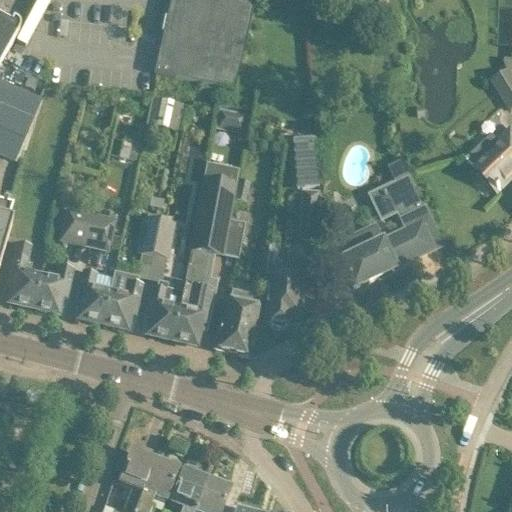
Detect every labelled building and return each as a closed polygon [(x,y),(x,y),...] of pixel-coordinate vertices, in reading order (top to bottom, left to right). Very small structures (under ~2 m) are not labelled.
[(170,0),(154,74),(156,75),(174,79),(234,92),(255,0),(170,0)] [(0,67),(18,35),(19,34),(19,28),(15,24),(0,15),(0,67)] [(511,111),(511,110),(511,79),(508,73),(493,83),(511,111)] [(34,93),(38,84),(29,79),(24,88),(34,93)] [(40,98),(0,80),(0,123),(24,135),(30,122),(31,123),(32,120),(31,119),(40,98)] [(176,135),(182,108),(151,102),(146,128),(176,135)] [(467,159),(466,160),(477,172),(480,175),(497,192),(499,193),(501,191),(500,189),(511,177),(511,131),(510,129),(497,141),(492,135),(479,148),(468,158),(467,159)] [(318,189),(314,140),(293,141),(297,192),(304,191),(304,190),(318,189)] [(433,226),(424,208),(410,178),(384,190),(395,214),(399,221),(405,233),(421,226),(423,231),(433,226)] [(191,256),(183,295),(180,310),(179,309),(171,342),(196,348),(200,332),(204,333),(215,285),(208,283),(212,259),(222,261),(235,188),(203,182),(189,256),(191,256)] [(239,183),(235,202),(245,204),(250,185),(239,183)] [(315,243),(318,194),(302,193),(299,242),(315,243)] [(8,223),(12,207),(0,203),(0,265),(12,224),(8,223)] [(162,216),(163,211),(156,209),(153,223),(148,222),(142,221),(135,256),(153,260),(161,220),(162,216)] [(85,250),(93,217),(66,211),(59,243),(85,250)] [(93,217),(85,250),(109,255),(116,222),(93,217)] [(174,223),(161,220),(153,260),(168,263),(175,228),(173,227),(174,223)] [(332,247),(341,264),(347,278),(346,278),(348,282),(349,282),(353,290),(394,271),(393,269),(418,257),(418,258),(433,251),(421,226),(383,244),(375,226),(332,247)] [(12,289),(8,305),(33,311),(40,278),(24,275),(30,248),(17,245),(7,288),(12,289)] [(300,322),(301,302),(302,279),(280,277),(282,263),(277,263),(278,248),(269,247),(263,293),(267,294),(265,326),(291,327),(291,322),(300,322)] [(40,278),(33,311),(58,316),(61,300),(66,301),(73,271),(59,268),(56,282),(40,278)] [(81,305),(78,321),(102,326),(109,295),(94,291),(97,277),(81,274),(76,304),(81,305)] [(109,295),(102,326),(127,332),(130,316),(135,317),(143,288),(137,287),(139,280),(114,275),(109,295)] [(166,292),(168,286),(158,284),(157,290),(152,289),(150,300),(146,320),(150,321),(147,337),(171,342),(179,309),(180,310),(183,295),(166,292)] [(257,309),(230,303),(225,302),(221,318),(218,333),(213,352),(249,360),(250,359),(256,333),(260,314),(257,313),(257,309)] [(135,511),(155,463),(131,454),(118,486),(131,491),(122,511),(115,511),(114,511),(113,511),(135,511)] [(167,503),(171,490),(179,472),(155,463),(135,511),(148,511),(154,497),(167,503)] [(195,511),(206,482),(196,478),(197,476),(195,472),(187,468),(183,470),(182,473),(175,492),(171,504),(183,509),(182,511),(195,511)] [(206,482),(195,511),(222,511),(223,510),(230,491),(225,489),(225,488),(220,486),(218,487),(206,482)]
